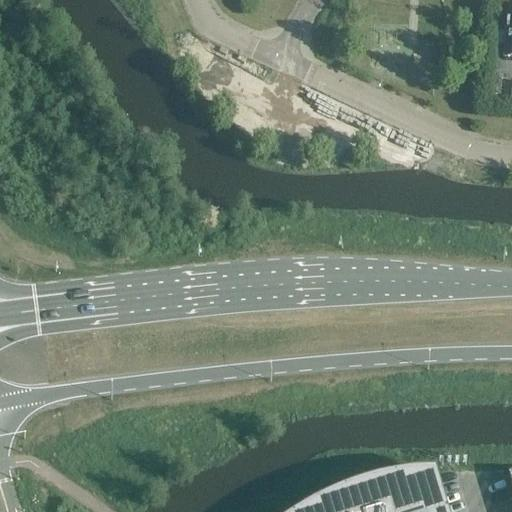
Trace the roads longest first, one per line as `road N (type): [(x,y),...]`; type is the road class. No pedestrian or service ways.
road 1 (tertiary): [(0,404),(207,373),(511,355)]
road 2 (tertiary): [(511,284),(319,279),(0,316)]
road 3 (residential): [(281,61),(511,156)]
